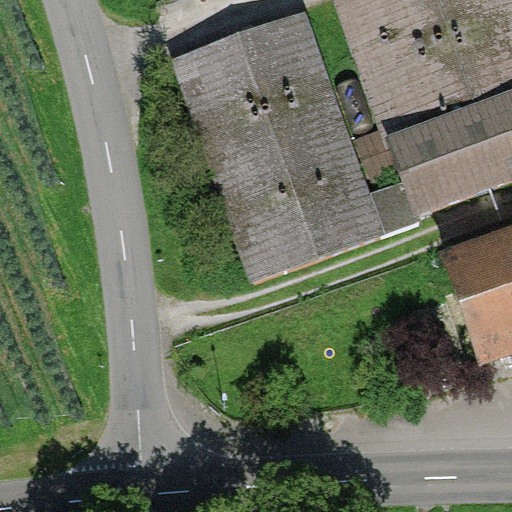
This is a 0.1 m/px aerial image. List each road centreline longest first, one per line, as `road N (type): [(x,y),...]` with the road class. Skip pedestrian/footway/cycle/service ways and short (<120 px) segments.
road 1 (unclassified): [(144,496),(118,200),(90,57),(70,0)]
road 2 (track): [(133,325),(204,318),(511,209)]
road 3 (tertiary): [(511,478),(144,496)]
road 4 (track): [(90,57),(260,0)]
road 5 (tertiary): [(144,496),(9,511)]
